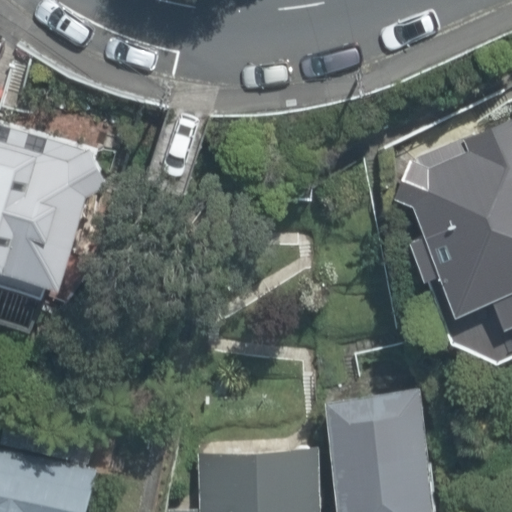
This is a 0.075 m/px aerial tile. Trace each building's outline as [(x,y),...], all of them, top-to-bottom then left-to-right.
[(136,148),(0,117),(0,264),(104,289),(136,148)] [(511,297),(511,126),(403,169),(460,315),(511,297)] [(446,511),(437,381),(336,389),(354,511),(446,511)] [(327,511),(325,421),(177,430),(174,511),(327,511)] [(117,511),(125,453),(0,435),(0,511),(117,511)]
